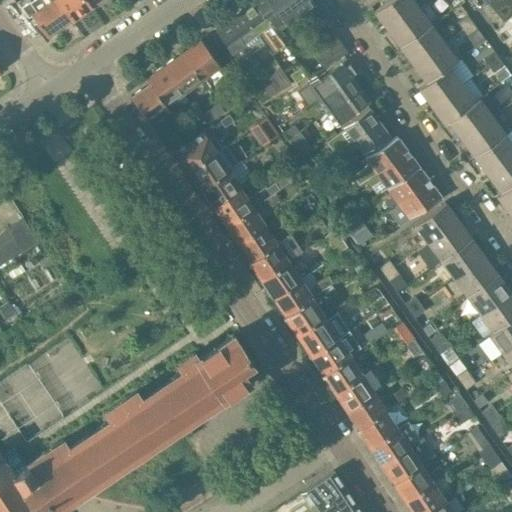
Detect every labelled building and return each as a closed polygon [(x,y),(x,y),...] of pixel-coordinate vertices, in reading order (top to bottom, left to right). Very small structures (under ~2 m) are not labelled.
[(46,33),(69,18),(56,0),(51,0),(32,13),(46,33)] [(56,0),(69,18),(69,19),(88,6),(83,0),(56,0)] [(286,45),(281,38),(254,0),(241,10),(259,33),(262,31),(277,51),(286,45)] [(254,0),(281,38),(286,35),(281,28),(314,4),(311,0),(254,0)] [(388,0),(375,10),(388,28),(418,5),(414,0),(388,0)] [(511,0),(487,0),(504,20),(511,13),(511,0)] [(431,23),(418,5),(388,28),(401,45),(431,23)] [(241,10),(228,19),(247,46),(252,52),(264,43),(258,34),(259,33),(241,10)] [(471,21),(465,14),(455,21),(461,29),(471,21)] [(252,52),(247,46),(228,19),(215,28),(239,62),(252,52)] [(476,29),(471,21),(461,29),(466,36),(476,29)] [(444,41),(431,23),(401,45),(414,63),(444,41)] [(347,51),(332,29),(309,46),(324,68),(347,51)] [(183,51),(202,79),(221,65),(202,38),(183,51)] [(457,58),(444,41),(414,63),(426,81),(457,58)] [(497,57),(492,50),(481,57),(487,65),(497,57)] [(184,91),(202,79),(183,51),(165,64),(184,91)] [(426,81),(427,81),(418,87),(432,105),(462,83),(472,75),(459,57),(457,59),(457,58),(426,81)] [(503,64),(497,57),(487,65),(492,72),(503,64)] [(328,91),(352,74),(342,61),(315,80),(314,79),(305,85),(306,87),(292,97),(301,110),(319,98),(328,91)] [(166,104),(184,91),(165,64),(147,77),(166,104)] [(290,73),(296,83),(306,76),(300,66),(290,73)] [(511,76),(505,68),(495,76),(501,83),(511,76)] [(285,74),(275,81),(281,89),(291,82),(285,74)] [(328,111),(361,87),(352,74),(328,91),(319,98),(328,111)] [(169,108),(166,104),(147,77),(146,78),(149,82),(131,95),(150,122),(169,108)] [(278,91),(271,81),(262,88),(268,97),(278,91)] [(475,101),(462,83),(432,105),(445,123),(449,120),(475,101)] [(328,111),(338,124),(370,100),(361,87),(328,111)] [(487,92),(475,101),(449,120),(462,138),(492,115),(500,110),(487,92)] [(231,106),(225,97),(218,102),(225,111),(231,106)] [(200,115),(207,124),(225,111),(218,102),(200,115)] [(345,127),(334,136),(341,146),(342,144),(343,145),(379,121),(369,106),(343,125),(345,127)] [(230,113),(221,119),(225,126),(234,120),(230,113)] [(505,133),(492,115),(462,138),(475,156),(505,133)] [(261,145),(278,135),(266,117),(250,128),(261,145)] [(343,145),(348,153),(358,146),(364,153),(390,135),(379,121),(343,145)] [(188,122),(181,126),(187,136),(194,131),(188,122)] [(284,131),(289,138),(300,130),(295,123),(284,131)] [(180,141),(187,136),(181,126),(173,131),(180,141)] [(511,128),(505,133),(475,156),(488,174),(511,155),(511,128)] [(176,149),(182,158),(178,160),(185,171),(189,168),(217,149),(204,130),(176,149)] [(368,177),(409,151),(397,135),(365,156),(370,162),(354,174),(359,182),(368,177)] [(290,152),(285,143),(279,147),(284,156),(290,152)] [(229,168),(217,149),(189,168),(185,171),(192,181),(196,179),(202,187),(229,168)] [(311,156),(307,150),(300,154),(305,161),(311,156)] [(420,165),(409,151),(368,177),(373,184),(383,179),(388,186),(420,165)] [(511,182),(511,155),(488,174),(501,191),(511,182)] [(431,180),(420,165),(388,186),(394,194),(385,200),(389,207),(431,180)] [(242,187),(229,168),(202,187),(214,205),(242,187)] [(226,224),(254,206),(263,200),(275,192),(292,181),(287,174),(266,187),(266,186),(249,198),(242,187),(214,205),(226,224)] [(443,195),(431,180),(389,207),(395,214),(404,208),(410,217),(443,195)] [(511,182),(501,191),(497,194),(510,212),(511,210),(511,182)] [(341,195),(336,188),(326,195),(330,202),(341,195)] [(268,207),(280,199),(275,192),(263,200),(268,207)] [(428,242),(458,219),(445,201),(406,230),(420,248),(428,242)] [(226,224),(232,232),(230,235),(236,243),(238,242),(266,224),(254,206),(226,224)] [(341,224),(348,235),(349,234),(364,223),(357,213),(346,220),(341,224)] [(245,253),(250,260),(278,242),(306,223),(301,216),(273,234),(266,224),(238,242),(236,243),(242,253),(245,253)] [(0,267),(39,242),(23,217),(4,229),(0,233),(0,267)] [(428,242),(442,260),(472,237),(458,219),(428,242)] [(363,240),(372,234),(364,223),(349,234),(359,247),(365,243),(363,240)] [(484,255),(472,237),(442,260),(454,277),(484,255)] [(279,243),(278,242),(250,260),(248,261),(254,270),(257,270),(262,278),(289,259),(278,243),(279,243)] [(299,253),(303,259),(318,249),(314,243),(310,245),(299,253)] [(497,272),(484,255),(454,277),(467,295),(497,272)] [(301,278),(289,259),(262,278),(267,286),(266,288),(272,297),(301,278)] [(379,266),(384,273),(394,266),(389,259),(379,266)] [(389,280),(399,273),(394,266),(384,273),(389,280)] [(308,288),(301,278),(272,297),(278,306),(280,306),(285,313),(313,295),(323,289),(337,280),(332,272),(308,288)] [(511,291),(497,272),(467,295),(480,313),(511,291)] [(378,289),(375,287),(372,287),(367,291),(373,300),(382,294),(378,289)] [(511,292),(511,291),(480,313),(494,331),(511,317),(511,292)] [(340,336),(327,318),(314,297),(313,296),(313,295),(285,313),(283,315),(284,315),(289,324),(292,325),(305,345),(304,346),(310,355),(340,336)] [(415,296),(405,303),(410,310),(420,303),(415,296)] [(0,305),(0,308),(5,318),(15,313),(8,301),(0,305)] [(420,303),(410,310),(415,317),(424,309),(420,303)] [(347,305),(336,312),(341,318),(351,311),(347,305)] [(511,344),(511,317),(494,331),(489,334),(502,352),(511,344)] [(434,328),(429,322),(423,327),(427,333),(434,328)] [(364,333),(369,342),(377,337),(371,328),(364,333)] [(430,339),(435,346),(445,339),(440,332),(430,339)] [(64,440),(15,473),(38,508),(47,502),(54,511),(56,511),(250,382),(241,368),(252,361),(233,333),(198,357),(195,352),(179,362),(184,370),(142,398),(137,391),(107,411),(111,419),(69,447),(64,440)] [(316,364),(318,364),(323,372),(321,373),(321,374),(323,372),(351,354),(340,336),(310,355),(316,364)] [(415,337),(405,343),(413,355),(423,349),(415,337)] [(450,346),(445,339),(435,346),(440,353),(450,346)] [(511,344),(502,352),(511,364),(511,344)] [(363,372),(351,354),(323,372),(321,374),(327,382),(330,383),(335,391),(363,372)] [(461,382),(471,375),(466,368),(456,375),(461,382)] [(375,390),(363,372),(335,391),(340,399),(339,400),(345,410),(375,390)] [(471,375),(461,382),(466,389),(475,382),(471,375)] [(442,396),(451,390),(443,379),(434,385),(442,396)] [(396,403),(407,395),(402,387),(390,394),(396,403)] [(351,419),(353,418),(358,426),(356,427),(357,428),(359,427),(386,408),(375,390),(345,410),(351,419)] [(449,400),(457,412),(467,404),(459,393),(449,400)] [(483,393),(474,399),(479,407),(488,401),(483,393)] [(467,404),(457,412),(452,415),(457,423),(473,413),(467,404)] [(481,411),(486,418),(497,411),(492,404),(481,411)] [(398,426),(386,408),(359,427),(357,428),(362,437),(365,437),(370,445),(398,426)] [(497,411),(486,418),(492,425),(502,418),(497,411)] [(407,420),(398,426),(370,445),(375,453),(374,455),(381,464),(382,463),(410,444),(419,438),(407,420)] [(481,432),(477,425),(465,432),(470,439),(481,432)] [(389,473),(394,480),(422,462),(434,454),(423,436),(419,438),(410,444),(382,463),(381,464),(386,473),(389,473)] [(0,511),(41,511),(38,508),(15,473),(0,450),(0,511)] [(495,451),(483,458),(489,468),(501,460),(495,451)] [(510,475),(501,461),(490,468),(499,482),(510,475)] [(422,463),(422,462),(394,480),(391,482),(397,491),(401,491),(406,498),(420,489),(434,480),(443,474),(439,467),(429,473),(422,463)] [(334,469),(300,492),(305,499),(288,509),(290,511),(305,511),(340,489),(345,486),(334,469)] [(406,498),(411,506),(410,509),(411,511),(424,511),(445,498),(434,480),(420,489),(406,498)] [(509,501),(511,499),(511,480),(500,488),(509,501)] [(340,489),(305,511),(340,511),(356,502),(345,486),(340,489)] [(454,511),(445,498),(424,511),(454,511)] [(362,511),(356,502),(340,511),(362,511)]
